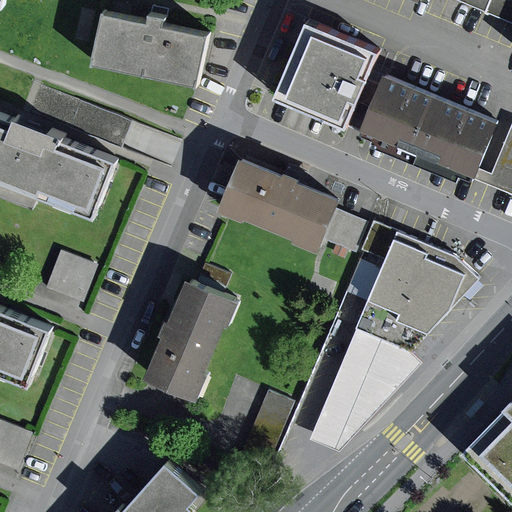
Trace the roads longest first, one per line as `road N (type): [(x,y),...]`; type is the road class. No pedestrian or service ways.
road 1 (residential): [(67,511),(226,125)]
road 2 (residential): [(511,243),(226,125)]
road 3 (secondary): [(511,325),(335,511)]
road 4 (unknown): [(217,148),(0,59)]
road 5 (residential): [(226,125),(277,0)]
